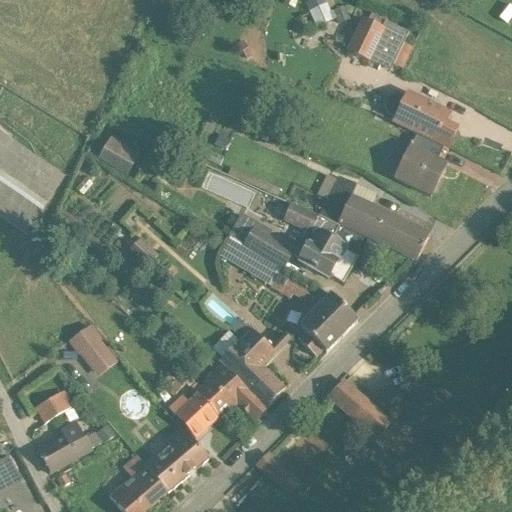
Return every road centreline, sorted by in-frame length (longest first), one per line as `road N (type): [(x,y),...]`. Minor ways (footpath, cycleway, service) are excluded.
road 1 (residential): [(193,511),(511,193)]
road 2 (unclassified): [(56,511),(0,399)]
